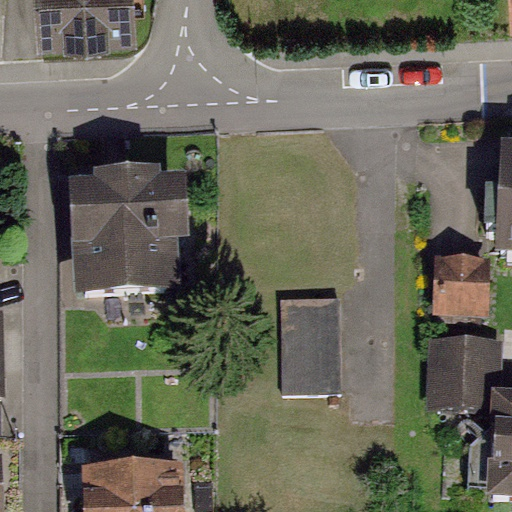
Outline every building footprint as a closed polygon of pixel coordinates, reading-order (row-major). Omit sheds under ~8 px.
[(41,0),(43,31),(131,27),(130,0),(41,0)] [(511,164),(507,164),(505,205),(491,204),(489,241),(503,241),(502,262),(511,262),(511,164)] [(107,206),(80,208),(84,300),(183,296),(179,203),(151,204),(151,194),(107,196),(107,206)] [(487,276),(441,273),(439,319),(485,321),(487,276)] [(339,308),(283,309),(284,400),(340,400),(339,308)] [(491,352),(444,351),(442,417),(489,418),(491,352)] [(511,412),(501,412),(495,503),(511,504),(511,412)] [(178,511),(177,489),(86,492),(86,511),(178,511)]
